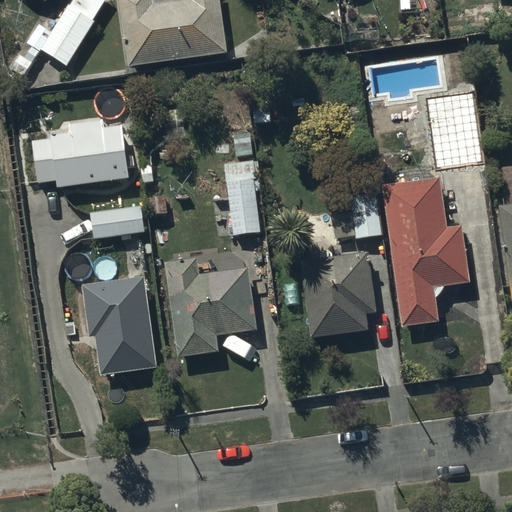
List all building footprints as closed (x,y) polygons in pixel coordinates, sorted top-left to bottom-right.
[(151,0),(124,0),(119,1),(129,75),(227,63),(219,0),(189,0),(191,10),(153,15),(151,0)] [(41,56),(66,72),(92,30),(68,14),(41,56)] [(474,100),(423,108),(432,168),(483,161),(474,100)] [(103,129),(70,133),(71,142),(33,147),(38,191),(56,189),(57,198),(129,189),(128,176),(133,175),(131,161),(126,162),(123,134),(104,137),(103,129)] [(255,174),(225,178),(234,244),(263,240),(255,174)] [(441,186),(382,194),(401,335),(440,330),(437,305),(438,305),(439,305),(440,304),(441,304),(441,303),(442,303),(442,302),(443,302),(443,301),(444,300),(444,299),(444,298),(445,298),(445,297),(445,296),(445,295),(470,292),(463,234),(447,236),(441,186)] [(381,242),(376,206),(330,212),(335,247),(355,244),(356,246),(381,242)] [(142,211),(92,216),(95,243),(145,237),(142,211)] [(511,212),(500,214),(511,309),(511,212)] [(369,263),(300,271),(309,347),(370,339),(368,324),(377,322),(369,263)] [(197,266),(165,270),(177,368),(220,362),(218,344),(257,339),(249,276),(199,283),(197,266)] [(147,286),(82,294),(89,347),(96,346),(101,385),(158,378),(147,286)]
